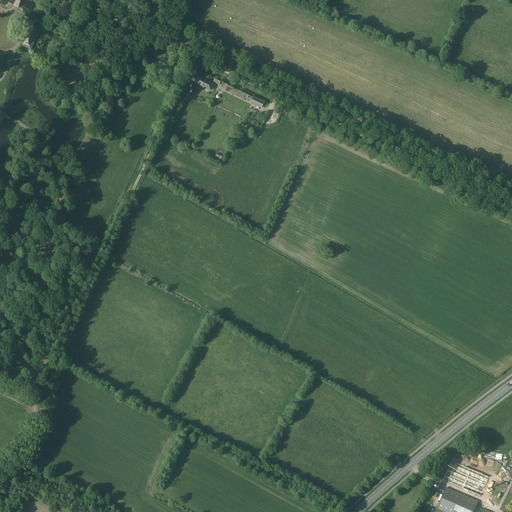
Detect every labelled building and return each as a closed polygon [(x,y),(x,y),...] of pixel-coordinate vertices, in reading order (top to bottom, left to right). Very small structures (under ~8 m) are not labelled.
[(22,47),(30,51),(40,29),(32,25),(22,47)] [(196,84),(198,78),(193,76),(190,81),(196,84)] [(198,78),(196,84),(210,90),(212,85),(198,78)] [(253,97),(250,104),(261,109),(264,102),(253,97)] [(444,480),(480,496),(489,477),(452,461),(449,468),(446,467),(444,472),(447,473),(444,480)] [(445,511),(473,511),(478,502),(446,488),(437,508),(445,511)]
